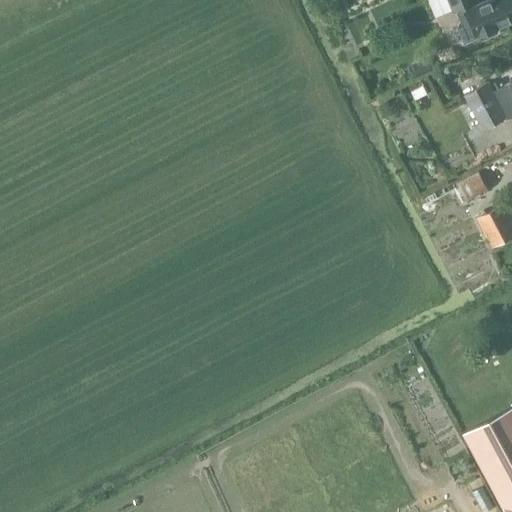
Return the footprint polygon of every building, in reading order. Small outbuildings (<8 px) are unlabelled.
[(447,0),(453,13),(456,12),(460,20),(459,20),(457,26),(464,43),(477,37),(482,40),(498,33),(500,28),(511,22),(511,0),(483,0),(479,2),(477,0),(447,0)] [(435,28),(450,27),(449,15),(434,17),(435,28)] [(497,90),(498,91),(504,102),(508,111),(511,108),(511,79),(508,82),(508,83),(497,90)] [(504,102),(498,91),(495,93),(489,81),(462,95),(482,131),(508,117),(501,104),(504,102)] [(511,224),(501,204),(477,217),(492,246),(511,235),(511,224)] [(395,370),(378,378),(418,460),(456,442),(437,404),(436,404),(419,370),(400,379),(395,370)] [(511,511),(511,403),(464,428),(502,502),(507,511),(511,511)] [(249,435),(252,445),(273,439),(270,429),(249,435)] [(257,476),(239,443),(197,466),(196,475),(160,483),(158,496),(167,511),(204,511),(214,510),(214,511),(290,511),(277,510),(298,498),(307,500),(309,511),(329,511),(338,508),(335,495),(328,484),(319,482),(317,472),(299,440),(288,446),(297,482),(273,439),(263,444),(252,447),(249,441),(257,476)] [(355,500),(363,485),(353,479),(345,494),(355,500)] [(409,501),(378,503),(362,511),(470,511),(469,488),(460,489),(461,507),(448,499),(429,501),(424,503),(414,504),(409,501)]
